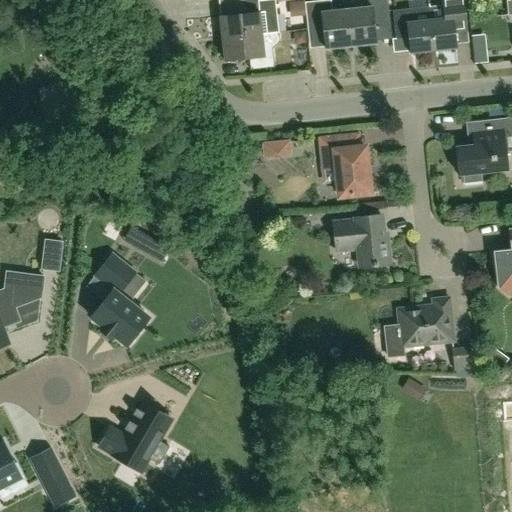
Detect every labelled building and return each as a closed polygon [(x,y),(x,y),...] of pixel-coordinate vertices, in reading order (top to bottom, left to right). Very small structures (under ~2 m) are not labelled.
[(47,12),(36,0),(18,0),(13,4),(31,26),(47,12)] [(257,0),(244,2),(245,15),(220,17),(223,40),(280,33),(275,0),(257,0)] [(348,11),(352,46),(377,44),(375,25),(387,24),(384,0),(361,0),(363,9),(348,11)] [(443,0),(444,6),(430,7),(431,21),(435,51),(457,49),(455,25),(466,23),(464,0),(443,0)] [(325,49),(352,46),(348,11),(332,12),(331,1),(308,3),(311,32),(323,31),(325,49)] [(431,21),(430,7),(393,11),(396,39),(409,38),(410,54),(435,51),(431,21)] [(280,33),(223,40),(225,63),(250,60),(251,71),(275,69),(273,46),(281,43),(280,33)] [(459,176),(464,175),(465,184),(483,182),(482,173),(509,170),(507,152),(511,151),(511,118),(471,123),(474,146),(456,148),(459,176)] [(336,168),(338,183),(339,197),(371,194),(366,147),(345,149),(344,136),(320,139),(323,170),(336,168)] [(267,143),(268,159),(296,157),(295,141),(267,143)] [(361,268),(390,264),(387,234),(384,234),(382,215),(355,218),(356,221),(334,223),(337,251),(359,249),(361,268)] [(140,231),(132,246),(146,254),(154,239),(140,231)] [(511,231),(509,232),(511,249),(494,251),(498,287),(508,295),(511,290),(511,231)] [(462,252),(490,248),(489,236),(461,240),(462,252)] [(45,240),(41,269),(58,271),(62,243),(45,240)] [(118,295),(135,274),(112,256),(95,277),(113,291),(104,301),(90,318),(102,328),(100,331),(111,341),(114,337),(126,347),(149,319),(131,305),(118,295)] [(0,345),(8,342),(5,334),(2,327),(19,321),(14,307),(41,298),(43,277),(6,272),(4,290),(3,298),(0,298),(0,345)] [(401,325),(384,327),(387,357),(404,355),(403,347),(454,341),(450,299),(434,300),(434,306),(399,310),(401,325)] [(453,350),(455,370),(479,368),(477,348),(453,350)] [(113,429),(102,448),(116,456),(115,457),(126,463),(142,472),(150,460),(160,465),(170,448),(160,442),(172,422),(151,409),(146,406),(142,412),(140,411),(136,416),(138,418),(135,424),(132,423),(128,431),(130,432),(127,438),(113,429)] [(0,484),(18,476),(13,466),(9,457),(7,458),(0,444),(0,484)] [(55,505),(73,496),(58,465),(40,475),(55,505)]
